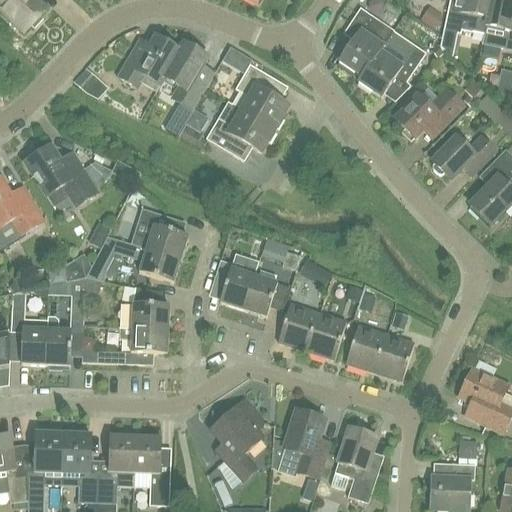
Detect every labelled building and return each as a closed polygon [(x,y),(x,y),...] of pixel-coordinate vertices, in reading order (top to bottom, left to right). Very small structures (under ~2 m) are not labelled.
[(40,17),(47,11),(35,0),(0,0),(0,10),(25,33),(31,27),(35,31),(44,21),(40,17)] [(451,6),(445,34),(457,37),(460,37),(461,34),(470,36),(471,30),(482,32),(482,31),(483,29),(489,0),(464,0),(463,8),(451,6)] [(511,0),(489,0),(483,29),(482,31),(494,34),(492,42),(491,48),(511,52),(511,26),(508,26),(511,5),(511,0)] [(358,85),(384,49),(389,41),(367,25),(371,18),(361,11),(343,37),(353,44),(339,65),(361,80),(358,85)] [(156,94),(183,45),(179,52),(156,39),(151,49),(140,42),(118,80),(137,91),(141,85),(156,94)] [(389,41),(384,49),(358,85),(381,101),(396,80),(406,86),(426,57),(415,49),(411,56),(389,41)] [(183,45),(156,94),(157,94),(165,80),(182,90),(175,103),(193,113),(214,76),(202,69),(207,59),(183,45)] [(86,71),(73,85),(86,96),(98,103),(108,90),(86,71)] [(241,95),(233,107),(242,112),(275,132),(288,109),(280,104),(268,98),(275,87),(247,71),(235,92),(241,95)] [(468,94),(462,100),(469,107),(485,90),(474,79),(464,90),(468,94)] [(431,142),(463,108),(445,91),(429,108),(418,97),(394,122),(415,142),(422,134),(431,142)] [(218,121),(206,143),(228,155),(235,141),(253,150),(261,155),(275,132),(242,112),(233,107),(228,104),(218,121)] [(186,127),(179,140),(202,152),(206,144),(200,141),(203,136),(186,127)] [(456,141),(432,165),(434,168),(432,170),(434,173),(438,178),(442,179),(444,177),(451,184),(462,173),(471,181),(497,155),(482,140),(469,153),(456,141)] [(74,210),(78,207),(99,194),(84,171),(72,178),(52,148),(26,165),(55,209),(68,201),(74,210)] [(511,159),(505,153),(484,174),(494,184),(489,190),(470,209),(490,228),(511,205),(511,194),(502,184),(511,173),(511,159)] [(140,177),(118,164),(111,175),(134,188),(140,177)] [(20,239),(44,223),(32,204),(20,211),(1,181),(0,181),(0,231),(11,225),(20,239)] [(148,251),(183,262),(190,239),(182,237),(168,232),(171,221),(143,212),(131,247),(148,253),(148,251)] [(175,286),(183,262),(148,251),(148,253),(131,247),(107,239),(101,251),(144,265),(141,275),(175,286)] [(295,272),(299,259),(287,255),(282,268),(295,272)] [(84,258),(76,263),(86,279),(91,270),(84,258)] [(221,268),(213,293),(224,297),(222,303),(221,306),(245,313),(256,279),(255,279),(259,265),(249,262),(245,276),(233,272),(221,268)] [(67,266),(46,268),(48,287),(71,283),(85,280),(86,279),(76,263),(67,268),(67,266)] [(91,270),(86,279),(101,284),(103,271),(91,269),(91,270)] [(85,280),(85,294),(99,296),(101,284),(86,279),(85,280)] [(256,279),(245,313),(268,321),(279,287),(256,279)] [(49,332),(48,369),(51,369),(51,373),(64,373),(64,369),(71,370),(72,370),(72,361),(73,352),(82,352),(83,339),(85,294),(85,280),(71,283),(71,298),(69,333),(59,332),(59,323),(55,319),(48,319),(48,323),(48,332),(49,332)] [(12,311),(25,311),(26,297),(24,297),(13,296),(12,296),(12,311)] [(120,314),(120,318),(122,321),(122,330),(170,332),(171,308),(135,306),(135,307),(123,306),(123,312),(120,314)] [(309,350),(319,317),(291,308),(279,346),(309,355),(310,351),(309,350)] [(310,351),(309,355),(336,364),(348,325),(319,317),(309,350),(310,351)] [(12,320),(11,334),(24,334),(23,366),(23,368),(48,369),(49,332),(48,332),(24,331),(25,322),(25,320),(12,320)] [(377,372),(388,338),(359,329),(347,367),(377,377),(379,373),(378,373),(378,372),(377,372)] [(83,339),(82,352),(84,352),(84,361),(83,365),(90,365),(95,365),(134,367),(134,356),(154,356),(169,357),(170,332),(122,330),(122,331),(119,331),(119,342),(133,343),(133,354),(97,353),(97,348),(96,344),(94,342),(93,341),(91,340),(83,339)] [(11,334),(0,336),(0,368),(9,367),(9,366),(11,334)] [(379,373),(377,377),(404,385),(416,347),(388,338),(377,372),(378,372),(378,373),(379,373)] [(475,424),(505,437),(511,420),(511,399),(505,397),(508,390),(472,373),(459,401),(470,405),(464,418),(475,424)] [(231,491),(241,484),(242,485),(255,472),(243,458),(262,441),(256,435),(262,430),(262,423),(245,404),(212,434),(233,457),(224,465),(216,472),(231,491)] [(331,445),(319,441),(325,422),(297,414),(285,451),(303,457),(298,475),(320,481),(331,445)] [(338,465),(331,488),(344,492),(348,480),(354,482),(348,500),(369,507),(377,484),(364,480),(378,439),(350,430),(338,465)] [(12,436),(0,437),(0,475),(7,475),(9,495),(10,505),(14,505),(29,504),(28,478),(18,480),(14,450),(12,436)] [(37,479),(28,478),(29,504),(30,510),(39,510),(39,504),(46,504),(47,488),(64,488),(64,475),(66,437),(38,436),(38,449),(37,479)] [(66,437),(64,475),(81,476),(80,489),(80,505),(87,506),(99,506),(100,481),(91,480),(92,464),(93,438),(66,437)] [(99,506),(99,511),(116,511),(116,507),(119,507),(119,490),(136,490),(138,440),(112,439),(111,481),(100,481),(99,506)] [(138,440),(136,490),(152,491),(152,508),(171,508),(172,486),(172,477),(162,477),(163,440),(138,440)] [(476,468),(458,468),(455,467),(455,483),(435,482),(433,511),(443,511),(469,511),(470,483),(475,483),(476,468)] [(511,511),(511,473),(509,473),(502,511),(511,511)]
